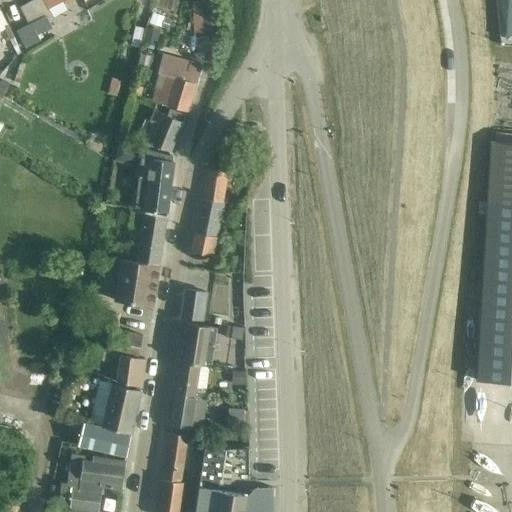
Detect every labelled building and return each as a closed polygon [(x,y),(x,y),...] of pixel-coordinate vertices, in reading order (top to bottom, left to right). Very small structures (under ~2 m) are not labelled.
[(44,0),(49,9),(64,1),(65,0),(44,0)] [(216,0),(202,0),(205,31),(219,29),(216,0)] [(29,24),(17,31),(26,47),(40,40),(38,35),(53,27),(46,15),(29,24)] [(154,15),(150,25),(161,28),(164,19),(164,18),(154,15)] [(164,19),(161,28),(168,31),(171,21),(164,19)] [(145,31),(142,42),(156,45),(159,30),(146,26),(145,31)] [(145,31),(135,29),(131,46),(140,49),(142,42),(145,31)] [(140,54),(136,68),(149,71),(152,57),(140,54)] [(176,77),(171,93),(161,90),(157,101),(186,111),(200,69),(165,57),(160,72),(176,77)] [(2,79),(0,82),(0,97),(9,84),(2,79)] [(132,84),(130,91),(140,95),(143,87),(132,84)] [(171,108),(168,115),(155,110),(150,121),(159,124),(151,144),(171,152),(183,122),(183,121),(186,114),(171,108)] [(98,137),(90,138),(90,146),(99,145),(98,137)] [(115,158),(115,159),(140,165),(135,207),(135,208),(145,210),(168,212),(172,181),(172,180),(174,165),(174,161),(173,161),(173,156),(172,155),(142,148),(142,149),(118,143),(116,154),(115,158)] [(487,201),(476,379),(511,381),(511,143),(490,143),(487,201)] [(195,232),(191,251),(213,255),(217,237),(217,236),(224,204),(224,203),(223,203),(228,172),(209,168),(204,198),(202,198),(202,199),(195,232)] [(132,259),(160,264),(167,216),(132,210),(129,226),(142,228),(140,243),(134,242),(132,259)] [(160,264),(132,259),(132,260),(108,257),(106,268),(120,269),(115,301),(154,307),(160,264)] [(208,294),(186,290),(181,317),(203,321),(208,294)] [(279,335),(280,318),(269,317),(268,334),(279,335)] [(142,386),(146,358),(139,357),(143,334),(98,326),(92,354),(99,355),(99,354),(104,355),(103,359),(120,362),(117,380),(142,386)] [(232,326),(230,338),(241,339),(243,328),(232,326)] [(181,361),(205,365),(210,330),(186,327),(181,361)] [(205,365),(181,361),(176,393),(201,395),(205,366),(205,365)] [(231,373),(231,384),(243,384),(243,373),(231,373)] [(63,388),(75,391),(77,380),(66,377),(63,388)] [(102,426),(131,433),(141,389),(112,383),(102,425),(102,426)] [(172,424),(170,433),(189,436),(198,438),(200,423),(201,423),(205,396),(201,396),(201,395),(176,393),(172,424)] [(242,432),(243,411),(229,410),(228,431),(242,432)] [(131,433),(102,426),(85,422),(80,445),(126,455),(131,433)] [(189,436),(170,433),(169,433),(162,479),(182,481),(188,437),(198,438),(189,436)] [(74,458),(70,488),(63,487),(62,497),(61,505),(71,506),(98,510),(101,492),(89,490),(91,479),(102,480),(101,485),(121,488),(125,460),(94,456),(94,461),(74,458)] [(182,481),(162,479),(158,506),(157,511),(181,511),(182,510),(186,482),(182,482),(182,481)] [(198,497),(195,511),(271,511),(272,488),(253,488),(247,495),(219,490),(200,488),(198,497)]
